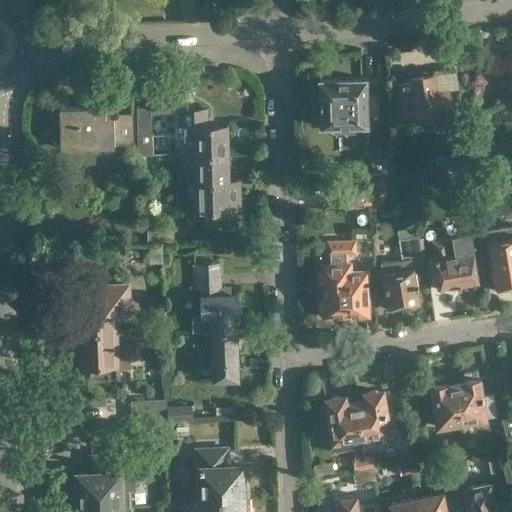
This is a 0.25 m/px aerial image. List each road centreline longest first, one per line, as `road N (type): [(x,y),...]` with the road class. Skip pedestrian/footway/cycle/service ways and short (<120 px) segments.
road 1 (residential): [(289,357),(273,36)]
road 2 (secondary): [(24,43),(160,47),(273,36)]
road 3 (secondary): [(273,36),(511,10)]
road 4 (residential): [(511,322),(289,357)]
road 5 (secondary): [(5,511),(0,336)]
road 6 (residential): [(292,511),(289,357)]
